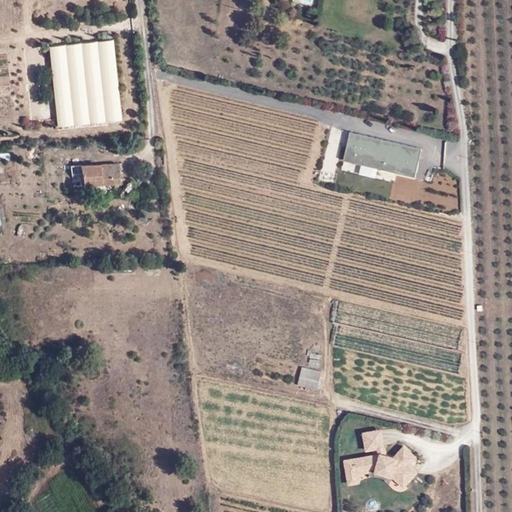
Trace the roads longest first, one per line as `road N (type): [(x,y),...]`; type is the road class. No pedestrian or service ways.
road 1 (unclassified): [(454,0),(479,511)]
road 2 (track): [(465,145),(149,69)]
